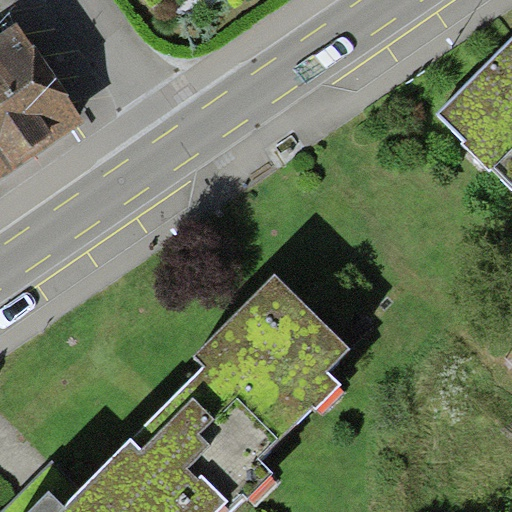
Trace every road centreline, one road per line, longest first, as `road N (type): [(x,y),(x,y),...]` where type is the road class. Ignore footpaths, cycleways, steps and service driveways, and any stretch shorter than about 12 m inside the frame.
road 1 (residential): [(389,0),(183,141)]
road 2 (residential): [(183,141),(0,266)]
road 3 (residential): [(78,0),(183,141)]
